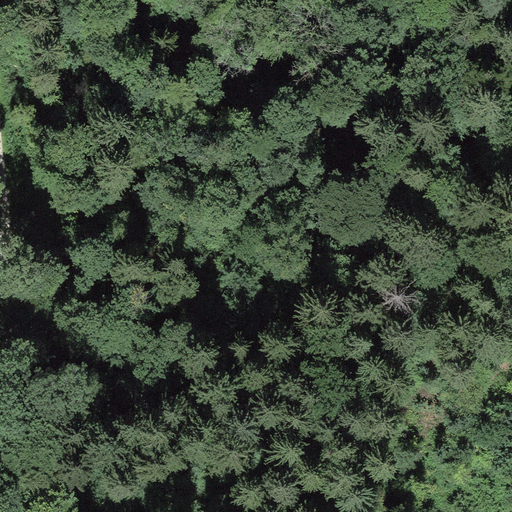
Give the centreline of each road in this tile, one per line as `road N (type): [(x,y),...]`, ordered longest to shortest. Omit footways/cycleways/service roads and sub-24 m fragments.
road 1 (track): [(114,0),(459,219),(511,244)]
road 2 (track): [(0,162),(39,511)]
